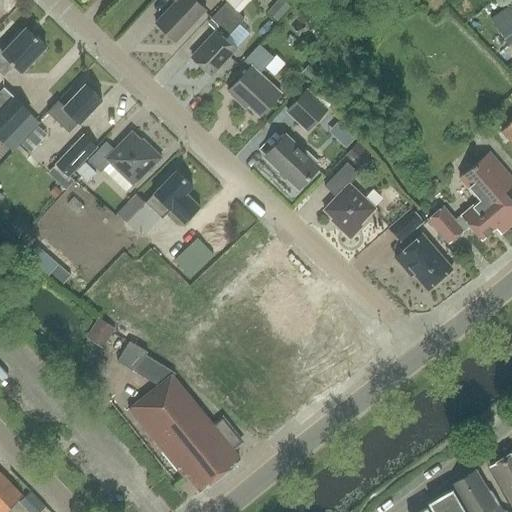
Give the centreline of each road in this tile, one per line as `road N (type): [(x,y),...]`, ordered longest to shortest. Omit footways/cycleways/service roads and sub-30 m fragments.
road 1 (residential): [(428,346),(55,0)]
road 2 (tertiary): [(221,511),(428,346)]
road 3 (residential): [(511,421),(396,511)]
